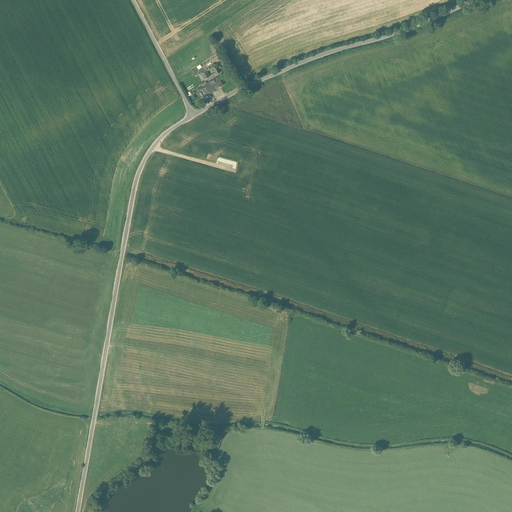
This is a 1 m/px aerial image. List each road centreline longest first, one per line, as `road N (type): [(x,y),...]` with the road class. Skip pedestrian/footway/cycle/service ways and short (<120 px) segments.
road 1 (unclassified): [(191,115),(163,135),(137,175),(79,511)]
road 2 (unclassified): [(476,0),(336,49),(191,115)]
road 3 (unclassified): [(191,115),(131,0)]
